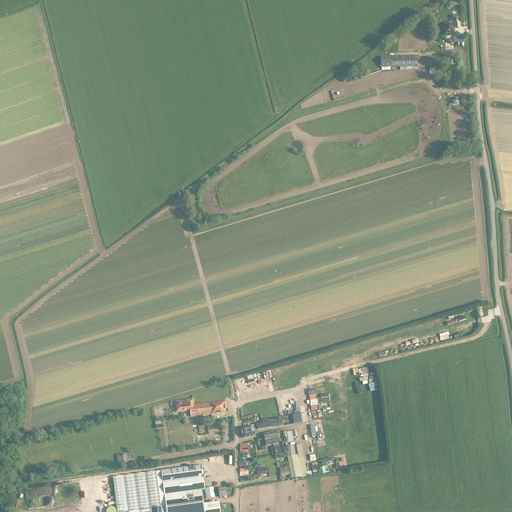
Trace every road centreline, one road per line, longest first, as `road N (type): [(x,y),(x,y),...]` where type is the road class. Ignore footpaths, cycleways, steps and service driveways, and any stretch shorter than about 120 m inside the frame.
road 1 (track): [(217,222),(429,154),(445,113),(441,99),(417,81),(284,120),(200,186),(196,210),(211,222)]
road 2 (track): [(232,395),(176,185),(420,0)]
road 3 (unclassified): [(511,367),(497,292),(470,0)]
road 4 (track): [(484,160),(436,162),(188,235)]
road 5 (track): [(233,403),(472,338),(500,310)]
road 6 (track): [(181,205),(154,215),(101,256),(79,158),(0,185)]
